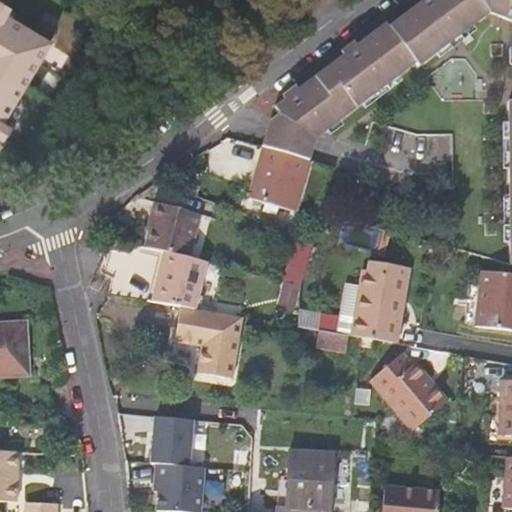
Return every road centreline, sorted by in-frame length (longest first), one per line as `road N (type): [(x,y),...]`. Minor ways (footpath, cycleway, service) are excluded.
road 1 (tertiary): [(48,217),(214,120),(391,0)]
road 2 (residential): [(48,217),(105,511)]
